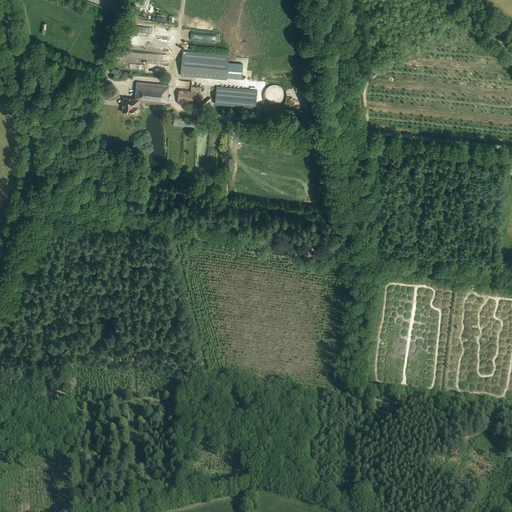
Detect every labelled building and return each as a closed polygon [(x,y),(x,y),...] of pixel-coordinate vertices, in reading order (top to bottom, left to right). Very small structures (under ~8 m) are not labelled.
[(125,5),(121,4),(120,3),(119,6),(120,6),(117,13),(122,15),(125,5)] [(152,17),(153,11),(140,7),(139,14),(152,17)] [(161,10),(159,18),(168,20),(170,13),(161,10)] [(180,76),(227,80),(227,78),(242,79),(243,64),(228,62),(229,55),(183,51),(180,76)] [(192,82),(180,80),(179,90),(177,104),(202,106),(204,91),(201,90),(202,88),(192,87),(192,82)] [(135,99),(124,98),(123,108),(122,112),(138,114),(139,102),(167,105),(168,85),(137,82),(137,84),(135,99)] [(216,87),(215,104),(256,108),(257,90),(216,87)] [(233,170),(233,158),(225,158),(225,170),(233,170)]
